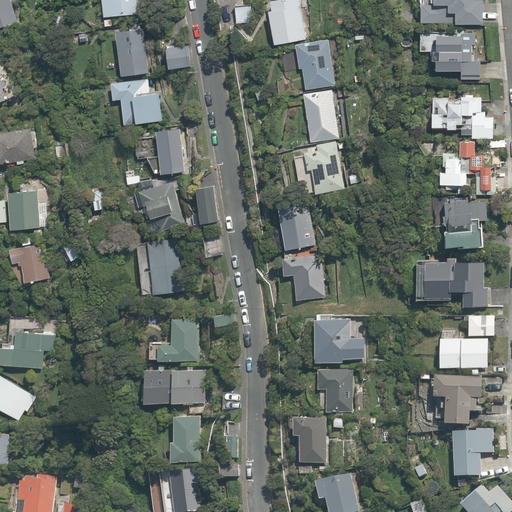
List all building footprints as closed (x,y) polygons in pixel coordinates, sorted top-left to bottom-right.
[(0,0),(0,27),(19,19),(11,0),(0,0)] [(101,0),(103,15),(135,12),(133,0),(101,0)] [(277,0),(266,2),(273,45),(305,40),(298,0),(277,0)] [(455,26),(481,26),(481,18),(498,18),(498,0),(420,0),(420,22),(455,23),(455,26)] [(128,29),(115,31),(121,75),(148,72),(141,24),(128,25),(128,29)] [(480,63),(470,63),(470,45),(475,45),(475,32),(419,31),(418,50),(437,51),(437,61),(433,61),(433,72),(460,72),(460,79),(480,79),(480,63)] [(331,71),(327,40),(294,44),(297,68),(301,68),(304,90),(338,85),(336,70),(331,71)] [(189,44),(162,46),(164,69),(191,67),(189,44)] [(134,124),(159,121),(156,95),(149,96),(147,78),(108,84),(110,101),(119,99),(122,121),(133,119),(134,124)] [(308,119),(310,141),(337,139),(332,90),(302,93),(304,120),(308,119)] [(460,136),(493,136),(493,113),(474,113),(474,99),(432,99),(432,130),(460,130),(460,136)] [(28,132),(26,123),(0,127),(0,164),(33,158),(31,148),(39,147),(36,131),(28,132)] [(180,128),(156,130),(160,175),(184,173),(180,128)] [(317,147),(302,150),(305,170),(311,169),(315,192),(343,187),(336,141),(316,144),(317,147)] [(484,157),(475,156),(475,141),(458,141),(458,153),(441,152),(440,186),(465,187),(465,174),(471,174),(471,170),(478,170),(478,190),(491,190),(491,165),(484,165),(484,157)] [(508,170),(498,170),(497,191),(507,192),(508,170)] [(137,192),(143,217),(171,211),(175,225),(186,223),(176,183),(137,192)] [(215,184),(194,187),(199,223),(221,220),(215,184)] [(101,187),(88,190),(93,211),(106,208),(101,187)] [(0,200),(0,222),(7,222),(7,231),(39,230),(38,218),(46,217),(45,204),(38,204),(37,192),(5,193),(5,201),(0,200)] [(441,246),(479,247),(480,222),(490,222),(490,199),(442,198),(441,246)] [(102,219),(87,218),(87,229),(102,229),(102,219)] [(310,220),(280,225),(284,250),(314,245),(310,220)] [(223,236),(200,240),(203,259),(226,255),(223,236)] [(74,240),(62,246),(70,262),(82,256),(74,240)] [(181,254),(172,242),(149,244),(154,292),(177,290),(176,277),(183,276),(181,254)] [(46,244),(8,246),(9,264),(21,263),(22,280),(47,278),(46,244)] [(321,253),(279,256),(281,276),(294,275),(296,299),(324,297),(321,253)] [(486,270),(486,262),(455,261),(455,260),(444,259),(444,261),(422,261),(421,298),(447,299),(448,290),(459,291),(459,306),(489,307),(489,290),(485,289),(486,270)] [(494,314),(467,313),(466,336),(493,337),(494,314)] [(231,314),(211,315),(211,326),(232,325),(231,314)] [(333,315),(316,314),(316,321),(313,321),(313,360),(341,360),(342,318),(333,318),(333,315)] [(198,319),(172,318),(172,340),(149,339),(148,361),(197,362),(198,319)] [(8,319),(7,332),(13,332),(24,332),(52,334),(53,321),(8,319)] [(58,350),(59,334),(52,334),(24,332),(13,332),(12,348),(0,347),(0,364),(42,366),(42,350),(58,350)] [(488,339),(438,337),(437,367),(487,369),(488,339)] [(356,370),(317,368),(316,390),(327,391),(326,410),(354,411),(356,370)] [(170,403),(170,369),(143,369),(143,403),(170,403)] [(170,369),(170,403),(205,404),(206,370),(170,369)] [(0,374),(0,411),(18,421),(25,409),(28,411),(37,396),(0,374)] [(447,401),(446,427),(468,428),(469,412),(475,412),(476,398),(485,399),(485,380),(430,378),(429,400),(447,401)] [(171,440),(162,445),(162,462),(199,461),(199,414),(171,414),(171,440)] [(344,419),(331,418),(330,429),(343,430),(344,419)] [(326,420),(290,420),(290,440),(299,440),(299,466),(326,465),(326,420)] [(494,454),(495,430),(467,429),(467,435),(452,434),(450,478),(479,479),(479,453),(494,454)] [(0,466),(8,467),(9,437),(0,436),(0,466)] [(423,463),(412,471),(419,480),(429,472),(423,463)] [(348,474),(357,511),(359,511),(369,510),(359,471),(348,474)] [(199,511),(196,474),(159,477),(160,488),(148,489),(150,511),(199,511)] [(357,511),(348,474),(333,478),(341,511),(357,511)] [(341,511),(339,503),(333,478),(312,483),(317,502),(323,500),(326,511),(341,511)] [(54,511),(56,480),(25,479),(24,489),(16,489),(15,502),(24,502),(23,511),(54,511)] [(487,494),(481,487),(458,507),(462,511),(508,511),(511,509),(511,503),(496,486),(487,494)] [(428,511),(422,496),(408,502),(412,511),(428,511)]
